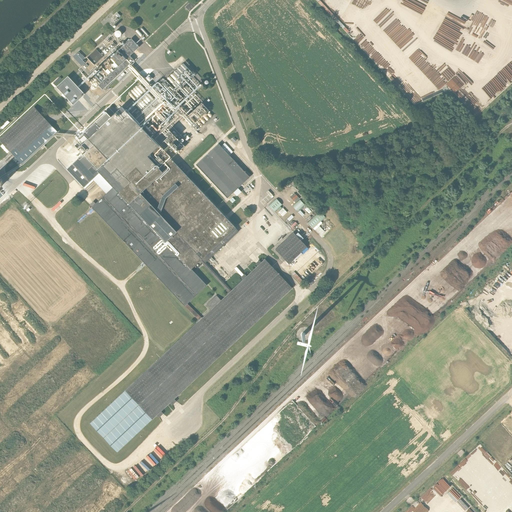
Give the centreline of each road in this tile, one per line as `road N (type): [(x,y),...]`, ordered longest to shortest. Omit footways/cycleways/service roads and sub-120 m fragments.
road 1 (track): [(124,511),(226,415),(308,314),(511,118)]
road 2 (unknown): [(201,511),(219,465),(484,221)]
road 3 (unclassified): [(383,511),(511,391)]
road 4 (unclassified): [(0,105),(112,0)]
road 5 (unknown): [(201,511),(305,416)]
